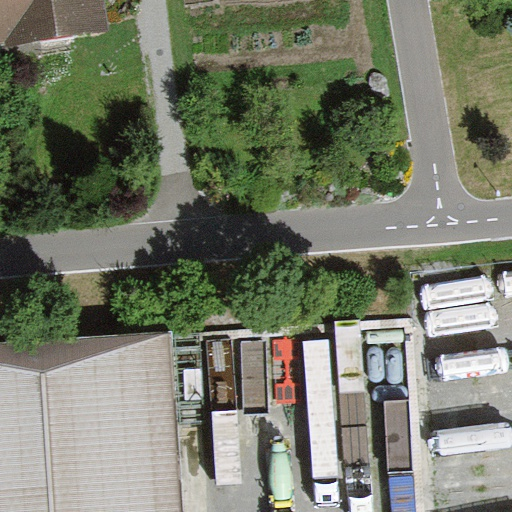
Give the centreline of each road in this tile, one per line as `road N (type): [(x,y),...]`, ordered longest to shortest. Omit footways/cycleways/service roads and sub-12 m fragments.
road 1 (residential): [(441,222),(0,260)]
road 2 (residential): [(441,222),(405,0)]
